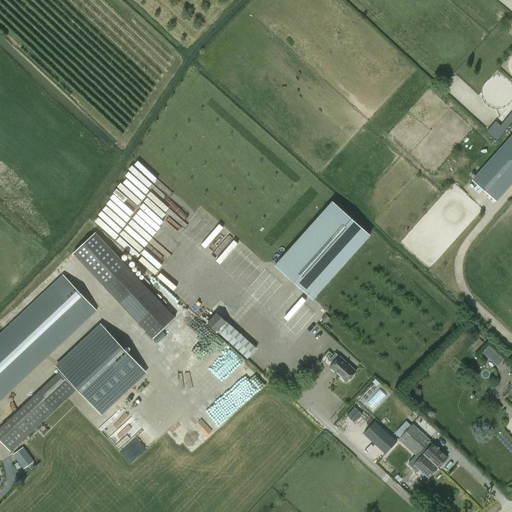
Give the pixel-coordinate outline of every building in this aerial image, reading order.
[(496,140),(504,130),(495,122),(487,132),(496,140)] [(497,201),(511,183),(511,140),(475,182),(497,201)] [(313,300),(370,236),(332,201),(274,266),(313,300)] [(104,212),(96,221),(116,238),(123,230),(128,233),(145,213),(135,205),(125,216),(130,220),(124,228),(104,212)] [(233,272),(252,250),(202,207),(184,229),(233,272)] [(263,263),(242,283),(252,293),(255,290),(265,301),(283,284),(263,263)] [(153,337),(176,316),(128,264),(105,285),(153,337)] [(0,401),(97,311),(63,275),(0,334),(0,401)] [(276,315),(302,339),(322,317),(310,307),(313,304),(298,290),(276,315)] [(226,322),(226,323),(216,314),(207,325),(216,333),(217,332),(247,359),(256,348),(226,322)] [(325,316),(321,319),(326,323),(330,319),(325,315),(325,316)] [(99,326),(56,366),(101,413),(143,373),(99,326)] [(493,351),(487,357),(497,366),(503,360),(493,351)] [(335,354),(329,360),(333,364),(329,367),(345,382),(355,372),(335,354)] [(0,441),(10,452),(76,390),(59,373),(0,428),(0,441)] [(383,387),(367,401),(373,408),(388,393),(383,387)] [(392,407),(404,418),(410,412),(398,401),(392,407)] [(415,456),(419,451),(428,441),(429,440),(412,424),(411,426),(406,421),(395,433),(400,438),(398,440),(415,456)] [(396,442),(375,422),(363,434),(385,454),(396,442)] [(428,441),(419,451),(423,455),(437,468),(447,458),(432,445),(428,441)] [(401,444),(386,460),(400,473),(415,457),(401,444)] [(22,467),(33,457),(22,446),(12,455),(22,467)] [(437,468),(423,455),(413,465),(411,467),(417,472),(419,470),(428,478),(437,468)]
